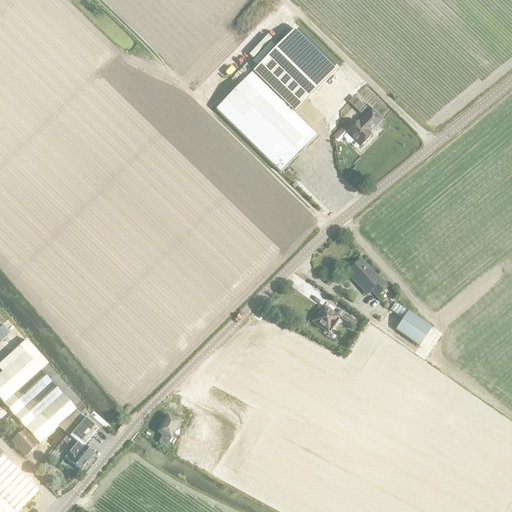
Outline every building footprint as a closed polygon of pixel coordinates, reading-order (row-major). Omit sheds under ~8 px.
[(295,29),(264,60),(216,110),(280,173),(316,136),(293,114),(336,70),(295,29)] [(139,60),(147,54),(141,45),(133,50),(139,60)] [(372,129),(381,120),(371,110),(358,123),(346,134),(360,147),(371,136),(368,132),(372,128),(372,129)] [(377,297),(388,287),(382,280),(380,281),(361,260),(347,273),(367,295),(371,291),(377,297)] [(395,303),(390,310),(403,319),(396,330),(419,347),(432,329),(395,303)] [(352,325),(355,320),(343,311),(339,316),(324,304),(311,321),(327,333),(340,316),(352,325)] [(58,428),(70,437),(85,419),(80,415),(86,407),(26,340),(0,363),(0,371),(2,373),(0,374),(0,401),(3,405),(39,445),(58,428)] [(166,415),(157,432),(163,436),(159,442),(166,446),(169,441),(174,444),(177,440),(171,437),(179,422),(166,415)] [(85,419),(70,437),(77,444),(65,458),(80,471),(93,455),(83,447),(97,430),(85,419)] [(12,442),(25,457),(37,447),(23,432),(12,442)] [(37,492),(20,474),(1,456),(0,456),(0,511),(22,511),(20,509),(37,492)]
